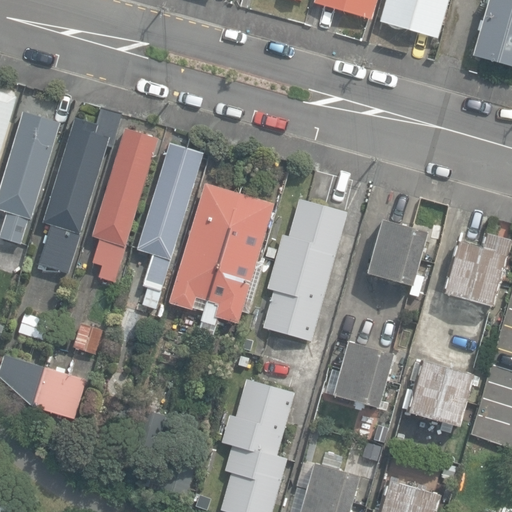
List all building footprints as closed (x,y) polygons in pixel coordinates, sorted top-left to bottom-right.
[(315,0),(315,2),(373,18),(378,0),(315,0)] [(386,0),(381,21),(439,38),(450,0),(386,0)] [(511,0),(488,0),(474,55),(511,66),(511,0)] [(0,155),(18,97),(0,91),(0,155)] [(40,263),(70,272),(108,145),(114,146),(124,113),(102,107),(97,123),(77,117),(45,221),(52,224),(40,263)] [(32,219),(60,122),(23,111),(0,188),(0,231),(0,232),(0,233),(0,238),(21,244),(28,218),(32,219)] [(100,277),(116,282),(117,281),(160,138),(127,129),(95,236),(101,238),(94,262),(104,265),(100,277)] [(156,310),(203,152),(169,142),(137,250),(152,255),(142,286),(147,287),(142,306),(156,310)] [(208,299),(240,193),(206,183),(170,302),(194,309),(198,296),(208,299)] [(274,204),(240,193),(208,299),(202,320),(218,325),(221,316),(238,322),(274,204)] [(282,234),(275,260),(330,276),(348,212),(300,198),(289,236),(282,234)] [(383,219),(375,247),(421,259),(428,232),(383,219)] [(434,224),(432,238),(440,239),(443,226),(434,224)] [(445,292),(492,306),(506,255),(508,256),(511,241),(511,240),(488,233),(484,248),(460,241),(445,292)] [(417,275),(421,259),(375,247),(368,272),(412,284),(409,294),(418,297),(424,277),(417,275)] [(312,342),(330,276),(275,260),(266,289),(273,291),(263,328),(312,342)] [(42,267),(39,278),(52,282),(55,271),(42,267)] [(21,332),(45,339),(51,320),(27,313),(21,332)] [(75,347),(97,353),(103,329),(81,323),(75,347)] [(341,368),(387,381),(395,354),(349,341),(341,368)] [(46,366),(6,354),(0,371),(0,374),(34,406),(46,366)] [(417,386),(466,399),(473,373),(424,360),(417,386)] [(88,378),(46,366),(34,406),(76,418),(88,378)] [(380,406),(387,381),(341,368),(334,394),(380,406)] [(221,443),(231,445),(254,451),(255,448),(278,453),(295,392),(246,378),(236,417),(229,415),(221,443)] [(459,425),(466,399),(417,386),(410,412),(459,425)] [(156,451),(168,417),(142,408),(131,443),(156,451)] [(372,438),(379,440),(383,427),(375,425),(372,438)] [(408,442),(411,430),(400,427),(397,439),(408,442)] [(272,511),(288,456),(278,453),(255,448),(254,451),(231,445),(224,471),(230,473),(220,510),(225,511),(272,511)] [(186,498),(198,458),(170,449),(158,490),(186,498)] [(307,489),(353,501),(360,476),(315,463),(307,489)] [(383,505),(405,511),(434,511),(439,495),(390,481),(383,505)] [(349,511),(353,501),(307,489),(300,511),(349,511)]
